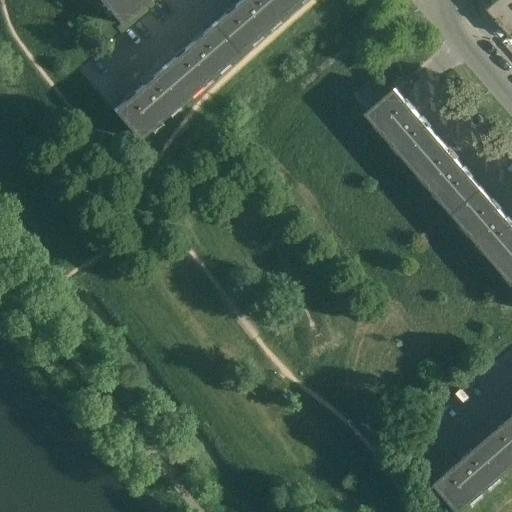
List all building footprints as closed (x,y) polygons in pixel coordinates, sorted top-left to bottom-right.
[(149,0),(99,0),(121,24),(149,0)] [(239,54),(288,10),(279,0),(241,0),(214,24),(239,54)] [(300,0),(279,0),(288,10),(300,0)] [(511,35),(511,2),(510,0),(499,0),(488,11),(510,37),(511,35)] [(189,97),(239,54),(214,24),(164,67),(189,97)] [(139,140),(189,97),(164,67),(114,111),(139,140)] [(368,114),(411,165),(440,139),(397,89),(368,114)] [(411,165),(454,215),(483,189),(440,139),(411,165)] [(454,215),(497,265),(511,252),(511,222),(483,189),(454,215)] [(511,252),(497,265),(511,282),(511,252)] [(511,469),(511,417),(486,441),(511,470),(511,469)] [(459,511),(462,511),(511,470),(486,441),(435,484),(459,511)]
